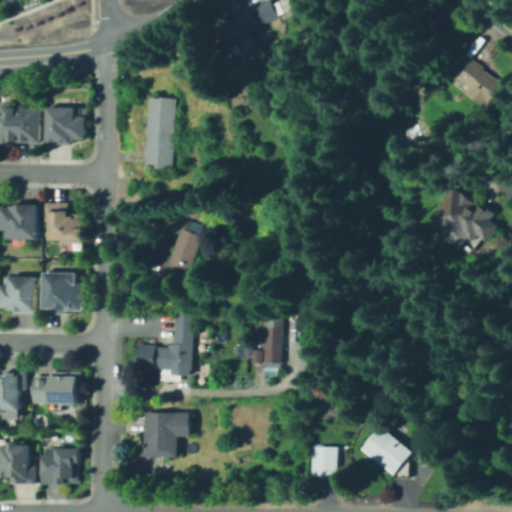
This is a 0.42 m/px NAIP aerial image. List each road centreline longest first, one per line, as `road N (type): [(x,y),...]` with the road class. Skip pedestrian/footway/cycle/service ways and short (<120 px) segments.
road 1 (residential): [(102,511),(107,0)]
road 2 (secondary): [(472,0),(169,11),(106,42)]
